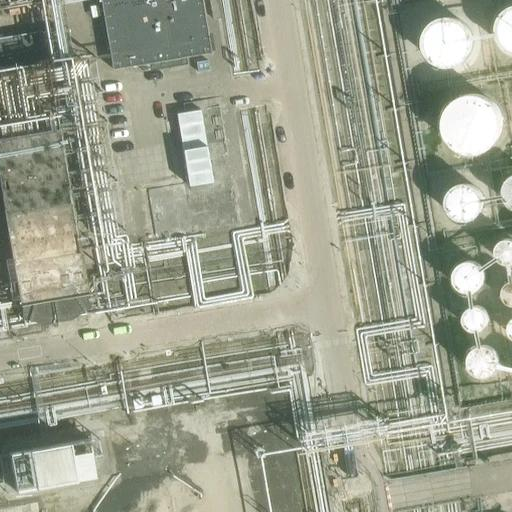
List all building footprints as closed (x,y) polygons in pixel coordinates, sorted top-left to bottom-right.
[(101,0),(112,69),(149,63),(150,70),(188,64),(187,57),(208,53),(200,0),(101,0)] [(511,9),(508,13),(503,21),(502,29),(503,38),(508,45),(511,49),(511,9)] [(473,45),(472,38),(471,33),(468,29),(465,25),(461,22),(455,19),(450,18),(444,17),(441,18),(434,20),(429,23),(426,26),(423,30),(420,34),(419,40),(419,45),(419,50),(420,55),(423,59),(426,63),(430,67),(434,69),(439,71),(444,72),(448,72),(454,71),(459,69),(464,65),(467,62),(470,57),(472,51),(473,45)] [(502,124),(502,123),(502,117),(499,110),(496,105),(492,100),(487,97),(481,94),(474,93),(470,93),(463,94),(459,96),(453,99),(450,103),(446,107),(444,112),(442,118),(441,123),(442,129),(444,135),(446,140),(450,145),(455,149),(460,151),(465,153),(471,154),(477,153),(482,152),(488,149),(493,145),(497,140),(500,135),(502,130),(502,124)] [(148,240),(228,226),(206,100),(165,107),(177,178),(138,184),(148,240)] [(59,129),(0,138),(0,189),(17,293),(21,292),(21,318),(42,324),(71,319),(89,307),(82,282),(86,281),(59,129)] [(483,203),(483,202),(482,195),(478,189),(472,185),(465,183),(458,184),(454,186),(451,188),(448,191),(446,195),(444,202),(446,209),(447,213),(450,216),(456,220),(463,222),(470,221),(474,219),(477,216),(481,211),(482,208),(483,203)] [(511,240),(509,239),(502,240),(498,243),(494,248),(493,253),(494,259),(497,263),(502,266),(506,268),(511,266),(511,240)] [(484,276),(484,275),(483,269),(479,264),(473,261),(467,260),(462,261),(457,265),(454,271),(453,276),(455,282),(458,287),(464,290),(469,291),(474,290),(480,286),(483,282),(484,276)] [(511,280),(508,281),(503,284),(500,289),(499,294),(500,299),(503,304),(507,306),(511,307),(511,280)] [(487,318),(487,317),(486,313),(484,308),(479,305),(474,304),(469,305),(465,307),(462,311),(460,316),(461,322),(464,327),(468,330),(473,331),(478,330),(483,327),(486,323),(487,318)] [(511,314),(508,317),(504,322),(503,329),(504,334),(507,339),(511,343),(511,342),(511,314)] [(496,363),(495,356),(491,351),(486,348),(481,347),(474,348),(469,351),(466,357),(464,363),(466,369),(468,373),(473,377),(479,378),(485,378),(490,375),(495,369),(496,363)] [(11,445),(18,490),(96,477),(89,432),(11,445)] [(217,511),(209,502),(198,493),(189,487),(183,485),(174,482),(167,481),(157,480),(146,481),(139,482),(130,485),(124,487),(115,493),(105,502),(95,511),(217,511)]
